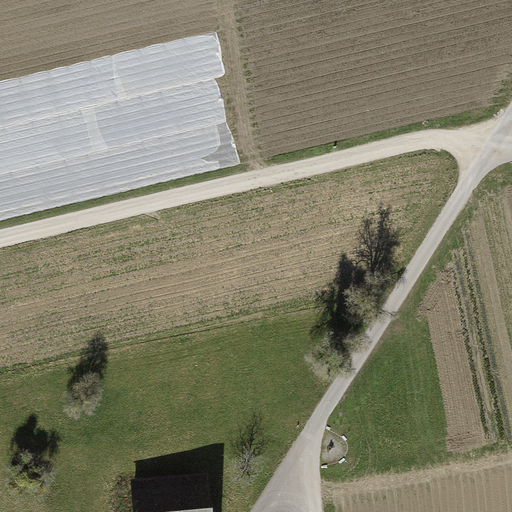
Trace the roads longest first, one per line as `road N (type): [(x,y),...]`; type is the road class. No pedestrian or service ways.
road 1 (track): [(0,241),(501,131)]
road 2 (track): [(261,511),(501,131)]
